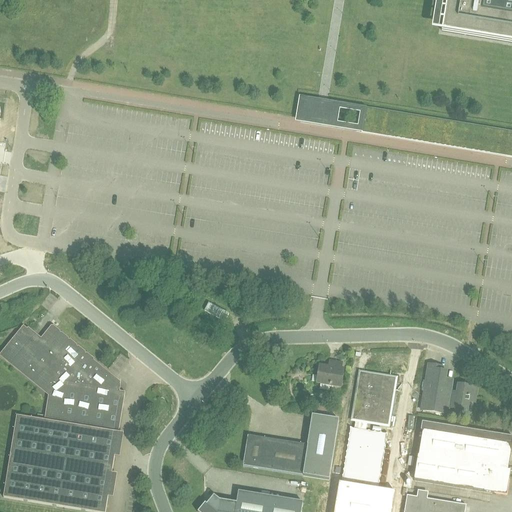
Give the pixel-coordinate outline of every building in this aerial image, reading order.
[(511,0),(446,0),(442,31),(511,42),(511,0)] [(511,157),(511,131),(367,108),(363,133),(511,157)] [(208,303),(204,311),(225,322),(229,314),(208,303)] [(118,434),(125,392),(119,391),(121,382),(51,326),(39,341),(35,338),(36,336),(23,326),(0,354),(0,355),(42,390),(43,389),(49,395),(45,421),(17,416),(3,498),(89,511),(105,511),(108,497),(105,497),(109,474),(112,475),(115,457),(112,456),(116,434),(118,434)] [(341,387),(343,370),(341,369),(342,363),(330,361),(329,367),(320,366),(317,383),(341,387)] [(457,393),(450,392),(444,391),(447,373),(442,372),(443,368),(428,365),(421,410),(447,414),(448,408),(467,411),(469,402),(475,403),(477,388),(458,385),(457,393)] [(390,377),(360,372),(352,420),(355,421),(354,428),(350,428),(341,483),(379,489),(388,434),(366,430),(367,423),(388,426),(395,384),(389,383),(390,377)] [(243,466),(303,476),(330,480),(339,421),(312,416),(307,446),(248,436),(243,466)] [(508,471),(511,446),(511,444),(511,437),(421,423),(420,431),(423,431),(415,480),(505,495),(509,471),(508,471)] [(301,511),(303,502),(238,492),(236,503),(219,500),(214,496),(206,505),(205,503),(197,511),(301,511)] [(465,511),(466,506),(407,496),(404,511),(465,511)]
